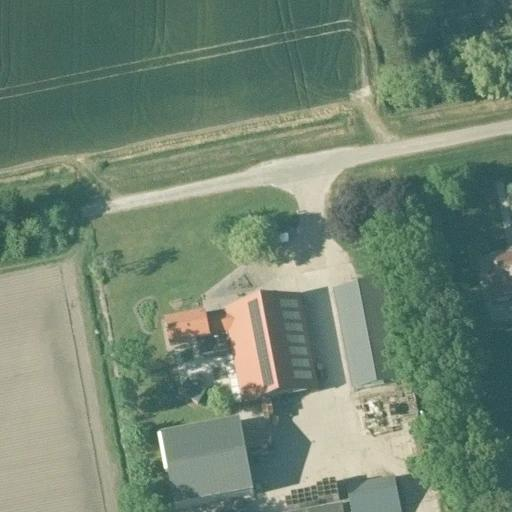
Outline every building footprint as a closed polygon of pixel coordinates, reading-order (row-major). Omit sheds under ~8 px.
[(511,259),(492,264),(494,275),(486,277),(491,306),(511,301),(511,259)] [(353,395),(404,385),(384,284),(334,294),(353,395)] [(200,359),(233,352),(244,410),(318,396),(300,301),(226,315),(226,318),(207,321),(206,318),(166,325),(170,348),(187,345),(189,352),(198,350),(200,359)] [(412,314),(418,312),(416,302),(410,304),(412,314)] [(381,408),(380,429),(400,429),(401,408),(381,408)] [(241,427),(162,442),(175,511),(183,511),(254,499),(241,427)] [(319,492),(328,438),(317,436),(308,491),(319,492)] [(350,511),(402,511),(396,480),(346,490),(350,511)]
